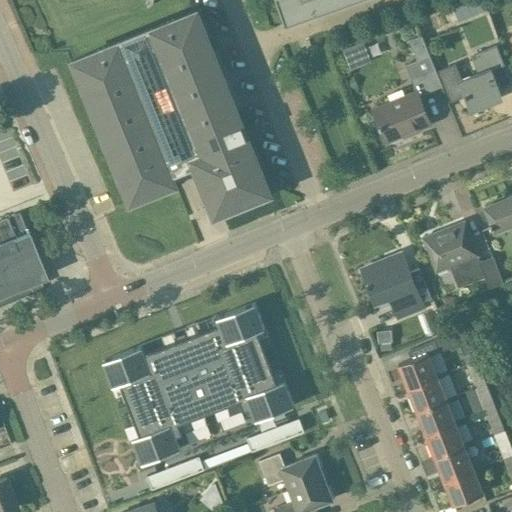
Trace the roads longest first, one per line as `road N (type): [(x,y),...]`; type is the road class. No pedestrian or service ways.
road 1 (residential): [(414,511),(357,368),(331,344),(289,228)]
road 2 (residential): [(0,38),(111,300)]
road 3 (unclassified): [(289,228),(511,137)]
road 4 (unclassified): [(111,300),(289,228)]
road 5 (residential): [(63,511),(0,344)]
